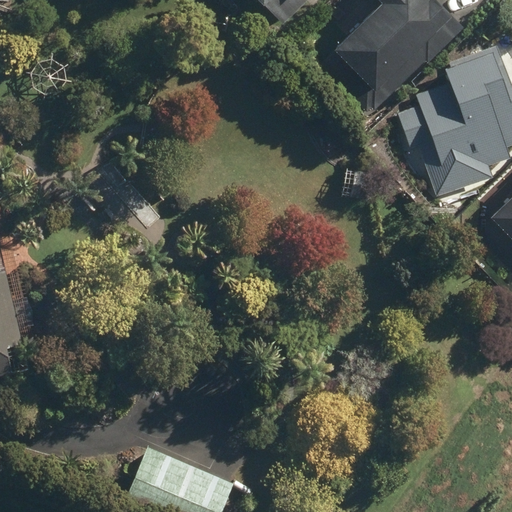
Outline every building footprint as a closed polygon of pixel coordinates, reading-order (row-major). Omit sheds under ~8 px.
[(258,0),(283,25),(308,0),(258,0)] [(373,106),(375,108),(464,26),(453,14),(455,12),(443,0),(380,0),(384,3),(338,45),(362,71),(346,85),(369,109),(373,106)] [(436,197),(493,177),(489,166),(510,159),(506,146),(511,144),(511,86),(511,87),(497,46),(450,63),(450,67),(446,69),(451,83),(416,95),(419,104),(395,112),(409,152),(419,149),(436,197)] [(345,195),(362,198),(367,172),(349,169),(345,195)] [(511,196),(494,213),(511,231),(511,196)] [(0,375),(28,369),(22,342),(25,341),(22,326),(31,324),(3,207),(0,208),(0,375)] [(180,299),(181,315),(194,314),(194,298),(180,299)] [(125,504),(144,511),(221,511),(234,483),(149,447),(125,504)]
